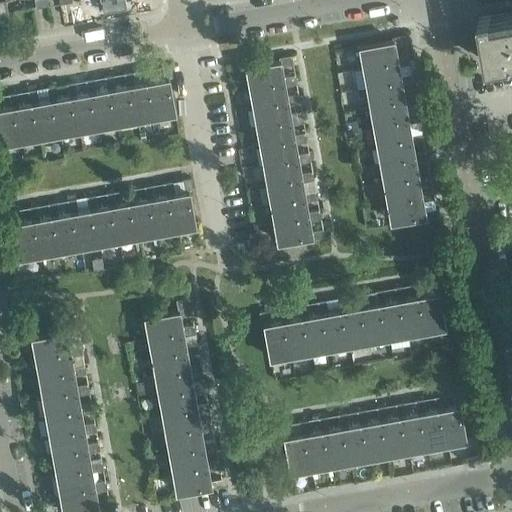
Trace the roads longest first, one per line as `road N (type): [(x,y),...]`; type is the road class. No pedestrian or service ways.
road 1 (residential): [(293,511),(511,474)]
road 2 (residential): [(219,249),(183,31)]
road 3 (residential): [(183,31),(0,62)]
road 4 (residential): [(183,31),(312,7)]
